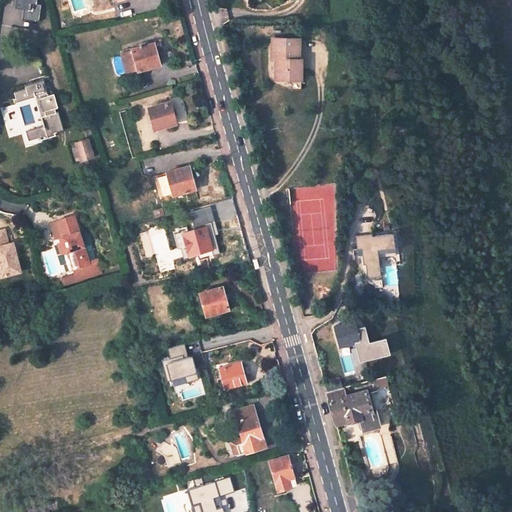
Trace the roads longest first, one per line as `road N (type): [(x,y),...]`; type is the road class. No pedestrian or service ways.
road 1 (secondary): [(337,511),(196,0)]
road 2 (track): [(378,0),(354,211)]
